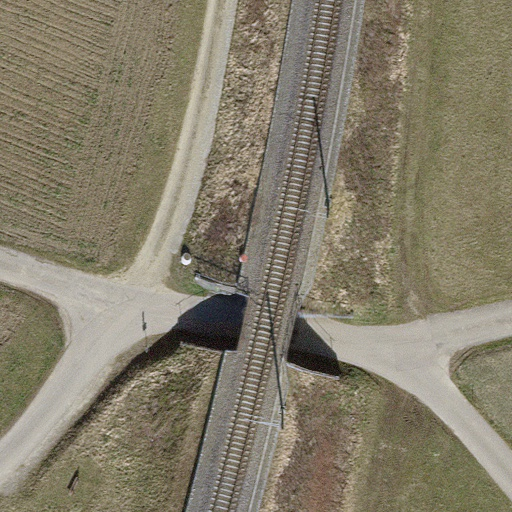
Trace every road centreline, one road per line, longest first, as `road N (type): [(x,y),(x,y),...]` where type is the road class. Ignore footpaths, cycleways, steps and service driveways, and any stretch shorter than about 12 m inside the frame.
road 1 (unclassified): [(511,459),(428,355),(127,308)]
road 2 (track): [(223,0),(181,193),(127,308)]
road 3 (unclassified): [(127,308),(0,465)]
road 4 (unclassified): [(127,308),(0,261)]
